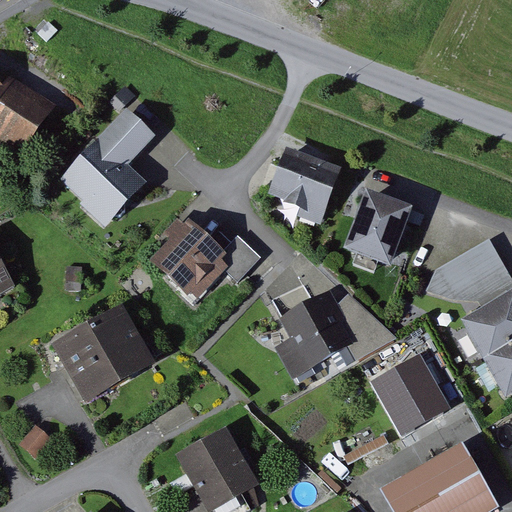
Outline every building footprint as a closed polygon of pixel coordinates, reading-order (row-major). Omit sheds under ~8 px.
[(67,112),(82,94),(57,76),(43,94),(67,112)] [(0,148),(15,160),(50,114),(7,82),(0,91),(0,148)] [(123,117),(59,185),(103,226),(141,186),(123,169),(149,142),(123,117)] [(319,224),(336,175),(281,155),(264,205),(319,224)] [(339,254),(385,270),(405,214),(359,198),(339,254)] [(227,268),(182,226),(145,265),(190,307),(227,268)] [(227,227),(214,238),(223,250),(237,240),(227,227)] [(0,306),(18,297),(0,266),(0,306)] [(458,325),(479,362),(511,343),(511,299),(510,296),(458,325)] [(318,305),(278,327),(288,345),(273,354),(292,387),(347,355),(318,305)] [(51,346),(84,405),(149,369),(115,310),(51,346)] [(502,403),(511,396),(511,343),(479,362),(502,403)] [(401,437),(444,417),(420,362),(376,381),(401,437)] [(221,434),(176,459),(206,511),(234,511),(258,499),(221,434)] [(490,511),(456,450),(374,496),(383,511),(490,511)]
